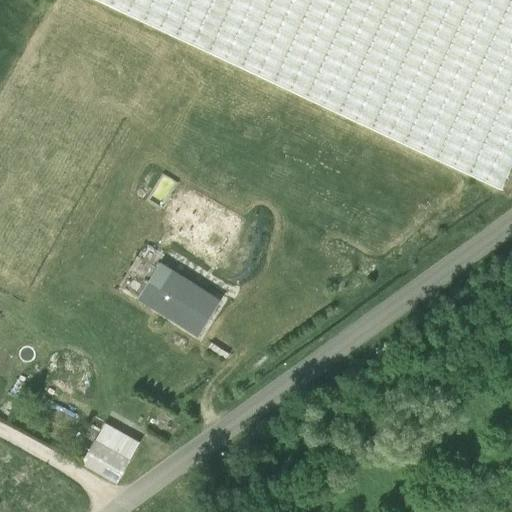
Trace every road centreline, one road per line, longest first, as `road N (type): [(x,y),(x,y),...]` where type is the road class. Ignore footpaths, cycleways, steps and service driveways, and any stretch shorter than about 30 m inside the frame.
road 1 (unclassified): [(112,511),(511,224)]
road 2 (track): [(116,509),(81,477),(0,430)]
